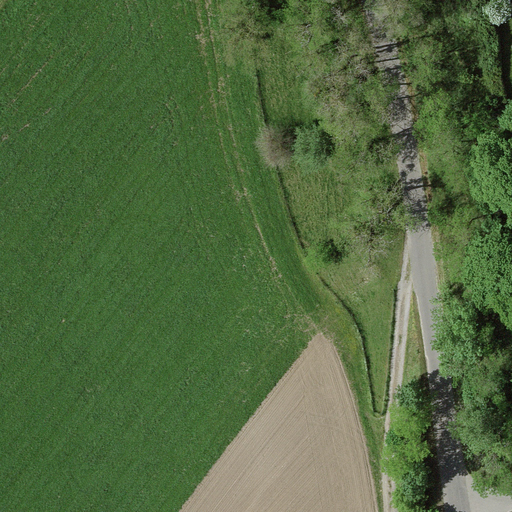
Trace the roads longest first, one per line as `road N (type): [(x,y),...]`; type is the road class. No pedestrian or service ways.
road 1 (unclassified): [(458,511),(395,86),(373,0)]
road 2 (track): [(417,237),(405,264),(387,474),(391,511)]
